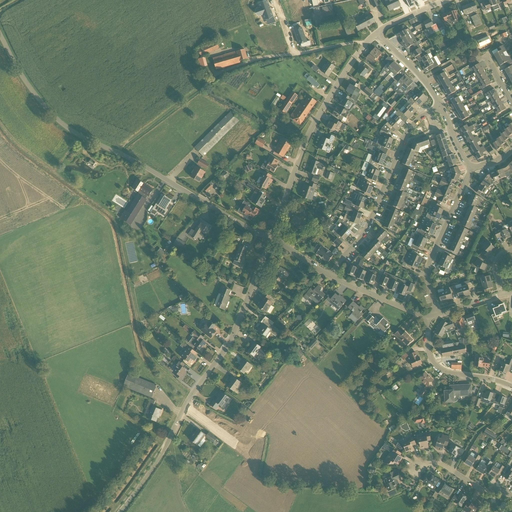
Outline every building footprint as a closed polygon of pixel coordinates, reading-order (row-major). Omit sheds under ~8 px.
[(395,7),(396,8),(400,6),(397,0),(390,0),(386,2),(389,11),(390,11),(389,10),(395,7)] [(483,10),(492,7),(489,0),(484,0),(483,1),(485,6),(481,7),(483,10)] [(260,3),(259,3),(261,8),(260,8),(262,15),(263,15),(264,19),(273,16),(267,1),(262,2),(260,3)] [(477,10),(474,2),(462,7),(465,14),(477,10)] [(449,12),(442,15),(445,22),(446,21),(447,22),(448,23),(449,23),(450,24),(451,24),(452,24),(452,25),(453,25),(454,25),(455,25),(456,25),(456,24),(457,24),(458,24),(459,23),(460,23),(458,20),(459,19),(456,11),(449,13),(449,12)] [(365,14),(364,15),(353,21),(358,31),(376,22),(372,15),(367,17),(365,14)] [(475,27),(482,24),(477,14),(471,17),(475,27)] [(433,25),(431,19),(424,22),(427,28),(431,26),(433,31),(438,29),(436,24),(433,25)] [(401,39),(412,33),(410,30),(409,31),(407,27),(401,30),(402,32),(396,35),(398,37),(400,36),(401,39)] [(302,28),(294,30),(299,45),(301,44),(302,47),(311,46),(310,41),(307,42),(302,28)] [(401,43),(402,45),(415,37),(412,33),(401,39),(403,41),(401,43)] [(488,36),(478,41),(481,47),(491,42),(488,36)] [(412,49),(418,46),(419,45),(422,43),(420,41),(417,42),(415,37),(402,45),(403,47),(405,46),(407,48),(411,46),(412,49)] [(198,49),(201,56),(223,47),(220,40),(198,49)] [(494,54),(497,60),(504,56),(503,53),(506,51),(503,45),(497,49),(499,52),(494,54)] [(425,52),(423,49),(420,51),(418,46),(412,49),(414,51),(410,54),(411,56),(413,55),(415,57),(417,57),(425,52)] [(366,58),(373,64),(376,61),(373,59),(375,57),(377,59),(382,53),(375,48),(370,53),(371,54),(369,56),(369,55),(366,58)] [(216,69),(240,63),(240,61),(247,59),(245,49),(213,58),(216,69)] [(425,52),(417,57),(420,62),(422,61),(423,63),(430,59),(428,55),(430,54),(428,50),(425,52)] [(504,56),(497,60),(500,66),(505,63),(507,66),(511,63),(511,61),(509,57),(506,59),(504,56)] [(198,59),(199,63),(201,68),(206,66),(204,57),(198,59)] [(383,63),(386,66),(388,63),(389,63),(389,62),(392,59),(388,57),(383,63)] [(430,59),(423,63),(425,66),(423,67),(424,70),(428,67),(430,70),(438,66),(434,57),(430,59)] [(329,62),(322,72),(328,76),(331,72),(334,67),(335,67),(336,68),(336,67),(335,66),(332,64),(334,61),(331,59),(329,62)] [(384,67),(380,74),(382,75),(385,72),(389,75),(391,72),(398,65),(394,62),(391,65),(390,65),(388,63),(386,66),(384,67)] [(482,68),(480,63),(470,69),(472,71),(474,70),(475,72),(482,68)] [(358,68),(360,69),(357,72),(364,77),(367,73),(368,74),(372,70),(365,64),(363,67),(361,65),(358,68)] [(395,81),(399,76),(397,74),(402,69),(398,65),(391,72),(395,76),(393,79),(395,81)] [(482,68),(475,72),(477,75),(475,76),(476,79),(485,74),(482,68)] [(437,80),(438,82),(447,77),(444,72),(445,72),(444,70),(442,71),(443,73),(437,76),(439,79),(437,80)] [(481,83),(488,79),(485,74),(476,79),(478,81),(480,80),(481,83)] [(395,81),(393,83),(400,89),(409,79),(405,75),(402,78),(399,76),(395,81)] [(447,77),(438,82),(439,85),(441,84),(443,86),(450,82),(447,77)] [(409,79),(400,89),(406,94),(408,93),(410,89),(412,88),(410,86),(413,83),(412,82),(409,79)] [(488,79),(481,83),(483,85),(481,87),(482,89),(491,84),(488,79)] [(310,81),(308,84),(318,92),(321,88),(310,81)] [(354,82),(352,86),(350,85),(346,91),(353,95),(356,88),(358,85),(354,82)] [(442,90),(443,92),(453,87),(450,82),(443,86),(444,88),(442,90)] [(363,92),(370,97),(373,93),(374,93),(367,87),(363,92)] [(376,90),(374,92),(376,94),(377,94),(379,97),(384,92),(382,90),(379,87),(376,90)] [(455,92),(453,87),(443,92),(445,94),(447,93),(448,96),(455,92)] [(488,96),(490,98),(497,94),(494,89),(485,94),(486,97),(488,96)] [(421,92),(417,96),(424,102),(428,98),(421,92)] [(355,103),(353,100),(349,97),(344,94),(341,100),(342,100),(340,105),(348,109),(350,106),(353,108),(355,105),(354,104),(355,103)] [(420,107),(424,102),(417,96),(415,94),(409,100),(413,104),(415,102),(420,107)] [(500,99),(497,94),(490,98),(491,101),(489,102),(491,104),(500,99)] [(290,96),(286,101),(292,104),(295,99),(290,96)] [(299,110),(307,115),(317,102),(309,96),(299,110)] [(452,107),(461,102),(458,97),(451,101),(453,104),(451,105),(452,107)] [(496,108),(503,104),(500,99),(491,104),(492,107),(494,106),(496,108)] [(411,106),(413,104),(409,100),(407,102),(409,104),(406,108),(413,115),(416,111),(411,106)] [(292,104),(286,101),(283,106),(288,109),(292,104)] [(457,111),(464,107),(461,102),(452,107),(453,109),(455,108),(457,111)] [(384,103),(373,117),(377,120),(378,120),(380,118),(389,106),(384,103)] [(506,109),(503,104),(496,108),(497,111),(495,112),(497,115),(506,109)] [(457,117),(467,112),(464,107),(457,111),(458,113),(456,114),(457,117)] [(299,110),(297,108),(293,113),(296,114),(292,120),(300,125),(307,115),(299,110)] [(409,119),(413,115),(406,108),(402,112),(399,110),(397,112),(402,117),(404,115),(409,119)] [(344,109),(342,112),(336,109),(335,111),(334,110),(333,113),(334,113),(333,115),(342,120),(344,117),(346,118),(348,114),(349,112),(344,109)] [(467,112),(457,117),(459,119),(461,118),(462,120),(472,115),(470,110),(467,112)] [(203,156),(240,119),(232,111),(194,148),(203,156)] [(397,112),(391,118),(401,127),(405,123),(400,119),(402,117),(397,112)] [(397,131),(401,127),(391,118),(385,125),(391,130),(392,129),(393,130),(395,131),(395,130),(397,131)] [(347,126),(342,124),(334,119),(333,123),(329,121),(326,127),(330,129),(329,129),(329,130),(333,132),(333,131),(334,131),(336,128),(339,130),(339,129),(343,131),(344,130),(347,126)] [(473,128),(475,127),(474,125),(473,125),(472,126),(471,126),(468,128),(467,125),(460,129),(462,132),(463,132),(464,133),(473,128)] [(464,136),(466,139),(473,135),(471,133),(474,131),(473,128),(464,133),(465,135),(464,136)] [(380,136),(378,139),(379,139),(391,144),(393,139),(386,136),(388,131),(382,129),(380,133),(382,133),(381,136),(380,136)] [(500,134),(501,136),(504,141),(505,141),(509,138),(508,137),(505,131),(500,134)] [(434,140),(435,142),(445,139),(444,134),(436,136),(437,139),(434,140)] [(329,142),(331,143),(334,137),(328,135),(327,139),(323,138),(320,143),(318,148),(329,152),(331,147),(328,146),(329,142)] [(473,135),(466,139),(468,142),(469,142),(470,144),(479,139),(477,136),(474,138),(473,135)] [(496,139),(497,140),(501,146),(506,143),(505,141),(504,141),(501,136),(496,139)] [(428,137),(427,137),(422,139),(425,146),(428,145),(428,148),(431,147),(428,137)] [(274,152),(283,157),(292,143),(284,138),(280,145),(279,144),(274,152)] [(389,150),(391,144),(379,139),(377,144),(373,142),(370,141),(368,145),(371,146),(379,149),(380,146),(389,150)] [(422,139),(414,141),(420,148),(425,146),(422,139)] [(470,146),(472,149),(478,146),(477,143),(480,141),(479,139),(470,144),(471,146),(470,146)] [(492,143),(497,150),(502,147),(501,146),(497,140),(492,143)] [(411,149),(418,152),(420,148),(414,141),(411,149)] [(449,149),(447,144),(439,147),(441,150),(438,151),(439,153),(449,149)] [(373,156),(385,161),(387,155),(379,152),(379,153),(377,152),(379,149),(371,146),(370,149),(375,152),(373,156)] [(475,152),(476,154),(484,149),(483,146),(480,148),(478,146),(472,149),(473,153),(475,152)] [(417,154),(418,152),(411,149),(408,148),(406,153),(413,156),(415,153),(417,154)] [(484,149),(476,154),(477,156),(475,157),(477,160),(484,156),(483,153),(486,152),(484,149)] [(406,153),(404,158),(414,163),(415,160),(412,159),(413,156),(406,153)] [(453,154),(451,155),(443,157),(444,160),(447,159),(448,162),(455,159),(453,154)] [(385,161),(373,156),(372,155),(369,164),(378,167),(379,164),(382,166),(385,161)] [(274,173),(277,167),(278,166),(277,165),(279,161),(270,156),(267,162),(269,163),(268,165),(263,163),(261,168),(265,170),(266,169),(269,171),(270,170),(274,173)] [(414,163),(404,158),(402,164),(409,167),(410,164),(413,165),(414,163)] [(455,159),(448,162),(449,165),(446,166),(447,168),(457,165),(455,159)] [(206,169),(209,165),(200,160),(198,164),(206,169)] [(319,163),(313,160),(309,173),(315,175),(317,169),(323,171),(325,165),(319,163)] [(377,170),(378,167),(369,164),(366,171),(367,172),(378,177),(380,171),(377,170)] [(203,178),(204,176),(203,175),(205,172),(196,167),(194,170),(193,169),(191,173),(192,174),(191,176),(193,177),(192,178),(199,182),(202,178),(203,178)] [(500,170),(497,171),(500,179),(506,177),(505,174),(509,173),(506,167),(502,168),(502,167),(499,168),(500,170)] [(413,178),(415,175),(416,172),(405,168),(403,174),(413,178)] [(493,182),(500,179),(497,171),(495,172),(494,170),(491,172),(491,173),(487,175),(493,182)] [(270,183),(271,184),(273,180),(270,179),(272,176),(264,171),(261,177),(263,178),(259,184),(263,186),(262,187),(266,190),(270,183)] [(328,172),(326,178),(333,181),(335,174),(328,172)] [(365,177),(364,180),(371,183),(373,180),(376,182),(378,177),(367,172),(365,176),(365,177)] [(413,178),(403,174),(401,179),(411,183),(413,178)] [(482,182),(481,184),(488,189),(493,182),(487,175),(484,179),(483,178),(481,181),(482,182)] [(453,187),(455,181),(450,179),(450,178),(448,178),(447,180),(442,178),(441,181),(453,187)] [(399,184),(406,187),(408,184),(410,185),(411,183),(401,179),(399,184)] [(147,196),(148,197),(153,190),(146,185),(145,186),(143,184),(137,180),(132,188),(139,192),(138,194),(138,195),(139,195),(130,210),(137,214),(147,200),(146,199),(147,196)] [(371,183),(364,180),(363,180),(360,187),(363,188),(362,191),(370,195),(373,188),(371,187),(372,184),(371,183)] [(453,187),(441,181),(439,185),(444,187),(443,189),(450,193),(453,187)] [(255,187),(249,183),(246,187),(253,191),(255,187)] [(309,187),(304,185),(303,190),(304,190),(303,192),(301,197),(309,200),(312,192),(314,192),(316,185),(310,183),(309,187)] [(210,184),(208,186),(204,190),(207,192),(213,186),(210,184)] [(406,187),(399,184),(397,189),(399,190),(407,193),(408,191),(405,190),(406,187)] [(474,191),(485,198),(490,191),(488,189),(481,184),(479,187),(478,185),(476,188),(477,189),(475,191),(474,190),(474,191)] [(450,193),(443,189),(442,192),(437,190),(436,193),(448,198),(450,193)] [(255,196),(252,202),(261,207),(264,203),(262,202),(266,196),(255,190),(253,194),(255,196)] [(397,196),(407,200),(408,197),(409,194),(407,193),(399,190),(397,196)] [(357,195),(355,200),(365,204),(367,199),(363,197),(364,195),(360,193),(355,191),(354,194),(357,195)] [(436,193),(434,196),(433,199),(445,204),(448,198),(436,193)] [(468,198),(482,204),(483,202),(478,200),(480,197),(472,194),(471,197),(469,196),(468,198)] [(165,198),(165,197),(164,197),(161,196),(154,207),(151,212),(151,213),(153,210),(156,212),(157,210),(166,215),(167,213),(169,210),(166,209),(170,203),(170,202),(169,201),(165,198)] [(407,200),(397,196),(395,201),(402,204),(404,201),(406,202),(407,200)] [(468,204),(470,205),(478,208),(475,207),(477,204),(481,206),(482,204),(468,198),(467,200),(469,201),(468,204)] [(356,206),(363,209),(364,207),(365,207),(366,205),(365,204),(355,200),(353,203),(345,199),(344,204),(346,205),(355,209),(356,206)] [(402,204),(395,201),(393,206),(403,210),(404,208),(401,207),(402,204)] [(433,206),(431,210),(441,215),(443,210),(440,208),(441,206),(433,202),(431,205),(433,206)] [(249,216),(254,218),(257,213),(258,213),(259,210),(252,206),(247,203),(246,205),(246,206),(242,213),(249,216)] [(350,213),(349,216),(352,217),(360,220),(362,215),(358,213),(359,210),(355,209),(346,205),(344,210),(350,213)] [(466,209),(480,215),(481,213),(476,211),(478,208),(470,205),(469,208),(467,207),(466,209)] [(391,210),(389,215),(401,220),(403,217),(398,215),(400,211),(394,208),(393,210),(391,210)] [(466,215),(473,218),(475,215),(479,217),(480,215),(466,209),(465,211),(467,212),(466,215)] [(427,218),(434,221),(435,218),(439,220),(441,215),(431,210),(429,215),(428,215),(427,218)] [(136,217),(128,213),(124,220),(131,225),(136,217)] [(308,223),(304,221),(306,217),(296,213),(295,216),(294,216),(291,223),(299,227),(299,228),(304,231),(308,223)] [(352,217),(349,216),(348,215),(347,219),(344,218),(344,219),(342,221),(344,222),(351,227),(354,223),(358,225),(360,220),(352,217)] [(400,223),(401,220),(389,215),(387,221),(394,224),(395,221),(400,223)] [(473,218),(466,215),(465,218),(463,217),(462,219),(476,225),(477,223),(472,221),(473,218)] [(424,226),(434,230),(437,225),(432,223),(434,221),(427,218),(425,220),(426,221),(424,226)] [(342,224),(339,228),(348,236),(352,232),(349,229),(351,227),(344,222),(342,221),(340,219),(338,221),(342,224)] [(476,225),(462,219),(461,221),(463,222),(462,225),(469,228),(470,225),(475,227),(476,225)] [(202,220),(191,237),(196,240),(203,230),(208,233),(212,226),(202,220)] [(393,231),(394,231),(396,232),(398,229),(393,227),(394,224),(387,221),(384,227),(389,229),(391,230),(393,231)] [(497,227),(495,228),(492,229),(497,239),(503,236),(504,240),(510,237),(507,229),(504,230),(501,224),(497,226),(497,227)] [(417,232),(425,235),(427,233),(432,235),(434,230),(424,226),(424,225),(422,230),(419,229),(417,232)] [(456,239),(470,245),(472,243),(464,239),(467,233),(475,237),(477,234),(461,227),(456,239)] [(348,236),(339,228),(334,235),(340,240),(342,238),(345,240),(348,236)] [(377,231),(387,242),(389,240),(386,236),(388,234),(382,229),(380,231),(378,230),(377,231)] [(386,243),(387,242),(377,231),(375,233),(376,235),(374,237),(376,239),(382,244),(384,242),(386,243)] [(425,235),(417,232),(414,239),(425,244),(427,239),(424,238),(425,235)] [(333,243),(339,247),(343,243),(337,238),(333,243)] [(177,239),(173,245),(181,250),(185,244),(177,239)] [(373,239),(371,241),(382,251),(384,250),(380,246),(382,244),(376,239),(374,241),(373,239)] [(425,244),(414,239),(411,247),(418,250),(419,248),(423,250),(425,244)] [(456,239),(450,250),(466,258),(467,255),(459,251),(462,245),(469,248),(470,245),(456,239)] [(382,251),(371,241),(369,243),(371,245),(369,247),(375,252),(377,250),(381,253),(382,251)] [(482,252),(488,258),(492,253),(492,252),(491,251),(494,248),(491,245),(492,244),(489,241),(483,248),(484,250),(482,252)] [(321,247),(317,245),(313,251),(317,253),(316,253),(317,254),(317,255),(319,256),(320,256),(321,257),(323,259),(329,262),(333,255),(321,247)] [(240,246),(234,264),(238,266),(240,262),(243,264),(245,259),(243,258),(245,253),(247,249),(240,246)] [(365,247),(363,249),(375,260),(376,258),(373,254),(375,252),(369,247),(367,249),(365,247)] [(373,261),(375,260),(363,249),(362,251),(364,253),(361,255),(367,260),(369,258),(373,261)] [(413,254),(411,259),(419,263),(420,263),(423,259),(422,258),(417,255),(418,253),(412,250),(411,253),(413,254)] [(441,260),(449,264),(452,258),(454,259),(455,256),(450,253),(448,256),(443,254),(441,260)] [(484,260),(478,257),(476,260),(475,262),(473,261),(472,264),(472,266),(479,270),(480,269),(484,271),(484,270),(485,271),(486,269),(487,268),(487,266),(487,265),(482,263),(484,260)] [(419,263),(411,259),(407,258),(405,263),(403,263),(402,266),(411,269),(412,267),(417,269),(419,263)] [(453,265),(449,264),(441,260),(438,265),(440,266),(439,269),(448,274),(450,270),(450,271),(453,265)] [(356,272),(359,273),(361,269),(362,267),(355,264),(354,267),(351,265),(347,274),(353,276),(354,273),(355,273),(356,273),(356,272)] [(281,268),(277,273),(275,272),(272,278),(276,281),(279,275),(286,280),(290,274),(287,271),(286,272),(281,268)] [(366,276),(369,278),(370,274),(371,274),(372,271),(365,268),(364,271),(361,269),(359,273),(357,278),(362,280),(364,277),(365,277),(366,276)] [(370,274),(369,278),(367,282),(372,285),(374,281),(375,281),(376,281),(379,282),(382,274),(375,272),(374,275),(371,274),(370,274)] [(481,278),(482,284),(491,282),(490,276),(485,277),(484,274),(478,276),(478,279),(481,278)] [(393,280),(393,281),(394,278),(388,275),(387,278),(383,276),(379,285),(385,287),(386,284),(387,284),(388,284),(388,283),(391,284),(391,285),(393,280)] [(391,285),(391,284),(389,289),(395,292),(396,288),(397,288),(398,288),(398,287),(401,289),(403,285),(404,282),(398,279),(396,282),(393,281),(393,280),(391,285)] [(401,289),(399,293),(405,296),(406,292),(407,293),(408,292),(411,293),(414,285),(408,282),(406,286),(403,285),(401,289)] [(493,288),(491,282),(482,284),(484,290),(493,288)] [(470,283),(467,283),(468,286),(462,287),(465,297),(471,295),(469,289),(472,289),(470,283)] [(313,301),(317,304),(325,295),(320,290),(322,288),(318,285),(316,288),(313,286),(314,286),(313,285),(303,297),(307,301),(312,295),(316,299),(313,301)] [(444,291),(447,300),(453,299),(451,294),(454,293),(452,286),(449,287),(450,290),(444,291)] [(457,292),(457,294),(459,298),(465,297),(462,287),(456,289),(455,286),(452,286),(454,293),(457,292)] [(229,300),(227,300),(230,291),(224,288),(217,307),(225,310),(229,300)] [(441,302),(447,300),(444,291),(438,293),(441,302)] [(261,299),(263,300),(258,307),(262,310),(263,309),(267,312),(273,303),(268,300),(270,297),(264,294),(261,299)] [(346,301),(343,298),(341,300),(340,299),(341,298),(338,296),(338,297),(335,294),(332,297),(330,296),(326,299),(326,300),(333,306),(335,304),(340,308),(346,301)] [(355,313),(352,315),(358,320),(363,314),(361,312),(362,312),(364,309),(361,306),(359,308),(358,306),(353,302),(348,307),(355,313)] [(497,316),(502,314),(502,313),(506,311),(504,304),(498,306),(499,307),(493,309),(495,314),(496,317),(497,316)] [(474,325),(477,324),(475,320),(473,314),(465,317),(467,322),(466,323),(467,327),(474,325)] [(385,332),(390,326),(387,324),(388,322),(383,318),(380,321),(376,317),(375,318),(370,315),(365,320),(370,324),(369,325),(371,327),(370,327),(371,328),(372,327),(374,329),(377,325),(381,329),(378,333),(382,337),(385,333),(385,332)] [(357,328),(363,320),(361,318),(354,326),(357,328)] [(461,318),(455,320),(458,330),(465,328),(461,318)] [(265,321),(263,324),(264,325),(263,326),(262,325),(257,331),(265,337),(270,331),(271,332),(271,333),(276,336),(278,333),(277,332),(278,330),(265,320),(265,321)] [(452,321),(445,323),(442,321),(435,333),(442,337),(446,329),(447,330),(454,327),(452,321)] [(201,331),(203,332),(211,338),(216,332),(213,329),(215,326),(210,322),(208,325),(206,324),(201,331)] [(191,335),(195,339),(197,340),(194,345),(201,351),(203,348),(203,346),(204,345),(204,346),(206,343),(202,340),(204,338),(194,330),(191,335)] [(394,335),(399,340),(400,339),(407,346),(413,340),(405,332),(403,334),(399,330),(394,335)] [(498,346),(496,345),(498,341),(495,339),(492,343),(491,343),(489,346),(492,349),(495,351),(495,350),(498,346)] [(254,356),(257,352),(263,357),(267,352),(252,341),(250,345),(252,346),(248,352),(254,356)] [(465,346),(441,350),(442,357),(466,352),(465,346)] [(182,354),(184,355),(182,357),(190,364),(191,362),(193,363),(196,360),(194,359),(196,357),(195,356),(197,353),(188,347),(187,349),(185,353),(184,352),(184,351),(181,348),(178,352),(182,355),(182,354)] [(419,357),(418,358),(415,352),(410,355),(412,360),(410,361),(413,367),(417,365),(418,366),(421,365),(420,364),(422,364),(419,357)] [(303,357),(299,363),(306,369),(311,364),(303,357)] [(483,359),(482,358),(482,357),(480,358),(475,358),(474,366),(482,367),(482,366),(489,367),(490,361),(483,360),(483,359)] [(244,374),(251,365),(243,359),(240,362),(242,364),(238,369),(244,374)] [(511,359),(510,359),(509,361),(508,365),(503,363),(500,371),(502,372),(503,373),(505,374),(505,373),(506,373),(507,372),(510,373),(511,371),(511,370),(511,359)] [(177,374),(176,376),(181,380),(186,374),(184,373),(185,371),(184,371),(185,369),(183,367),(185,364),(179,360),(177,363),(179,364),(176,368),(177,369),(174,372),(177,374)] [(299,363),(295,368),(302,374),(306,369),(299,363)] [(336,371),(333,374),(339,380),(343,376),(345,378),(355,369),(351,366),(348,369),(344,364),(339,369),(338,368),(335,371),(336,371)] [(295,368),(291,373),(298,379),(302,374),(295,368)] [(425,386),(419,394),(425,398),(429,392),(425,390),(427,388),(434,380),(425,372),(422,376),(421,376),(420,375),(419,376),(418,376),(417,378),(418,379),(421,382),(421,381),(425,384),(424,385),(425,386)] [(291,373),(286,378),(294,384),(298,379),(291,373)] [(128,374),(124,384),(123,386),(152,398),(157,386),(128,374)] [(234,391),(240,382),(232,376),(230,380),(232,381),(228,387),(234,391)] [(282,383),(278,388),(285,394),(290,389),(282,383)] [(453,399),(454,399),(453,396),(471,395),(471,385),(453,386),(453,392),(450,392),(450,391),(445,391),(445,399),(446,402),(454,402),(454,401),(453,401),(453,399)] [(314,388),(310,393),(312,395),(314,393),(319,398),(326,391),(321,386),(316,390),(314,388)] [(278,388),(273,393),(281,400),(285,394),(278,388)] [(326,391),(319,398),(323,402),(330,395),(326,391)] [(490,402),(493,403),(497,394),(492,392),(492,393),(486,391),(485,394),(483,393),(481,397),(490,400),(490,402)] [(222,407),(229,397),(221,392),(218,395),(220,397),(216,402),(214,401),(211,405),(216,409),(219,405),(222,407)] [(497,394),(493,403),(497,404),(498,403),(504,405),(506,398),(501,396),(502,396),(497,394)] [(269,398),(265,403),(273,410),(277,404),(269,398)] [(158,414),(160,415),(162,410),(153,407),(155,401),(150,399),(146,409),(151,411),(148,418),(156,422),(158,417),(157,417),(158,414)] [(335,400),(328,407),(333,411),(339,404),(335,400)] [(265,403),(261,409),(268,415),(273,410),(265,403)] [(339,404),(333,411),(337,416),(344,409),(339,404)] [(297,406),(292,411),(300,418),(304,413),(306,415),(309,412),(303,408),(301,410),(297,406)] [(292,411),(288,417),(295,423),(300,418),(292,411)] [(342,415),(338,420),(340,422),(342,420),(347,425),(344,431),(347,432),(350,425),(353,423),(351,420),(353,418),(348,413),(344,418),(342,415)] [(257,414),(252,419),(260,425),(264,420),(257,414)] [(284,422),(279,427),(287,433),(291,428),(284,422)] [(279,427),(275,432),(280,436),(278,438),(283,443),(285,440),(283,438),(287,433),(279,427)] [(201,438),(203,439),(205,435),(198,429),(193,436),(192,435),(189,439),(196,444),(201,438)] [(495,439),(497,435),(486,429),(484,433),(495,439)] [(206,437),(214,443),(217,439),(209,433),(206,437)] [(428,448),(427,443),(427,441),(431,440),(429,433),(423,434),(424,437),(418,439),(419,444),(420,444),(420,448),(425,447),(425,448),(428,448)] [(332,434),(330,438),(335,440),(332,446),(337,448),(340,450),(343,444),(340,442),(342,439),(332,434)] [(447,447),(447,445),(450,437),(442,435),(441,439),(438,438),(438,439),(437,438),(435,444),(436,444),(435,448),(442,450),(443,446),(447,447)] [(399,442),(397,444),(396,446),(401,450),(404,448),(406,452),(413,449),(411,446),(416,444),(413,437),(411,438),(407,440),(408,442),(403,444),(399,442)] [(327,443),(325,447),(331,449),(328,454),(336,458),(339,452),(336,451),(337,448),(332,446),(327,443)] [(453,444),(451,448),(449,451),(456,456),(458,454),(461,456),(465,451),(460,448),(459,448),(453,444)] [(268,447),(261,456),(267,460),(268,459),(271,460),(272,458),(276,459),(278,455),(279,449),(275,448),(272,451),(268,447)] [(393,464),(395,462),(398,464),(402,458),(399,456),(400,453),(401,453),(393,448),(389,455),(388,455),(387,457),(387,458),(384,464),(393,464)] [(276,459),(275,463),(282,465),(282,462),(286,462),(287,457),(289,452),(285,451),(283,456),(278,455),(276,459)] [(286,462),(285,466),(291,467),(292,464),(295,465),(298,454),(294,453),(293,459),(287,457),(286,462)] [(469,456),(466,461),(465,463),(471,467),(474,463),(476,465),(481,456),(477,454),(474,458),(469,456)] [(299,455),(296,465),(299,466),(298,469),(304,471),(305,468),(306,463),(301,461),(302,456),(299,455)] [(306,463),(305,468),(308,469),(307,472),(314,474),(316,465),(310,464),(312,458),(308,457),(306,463)] [(318,459),(316,467),(319,467),(317,474),(327,476),(329,467),(330,465),(324,463),(325,461),(318,459)] [(482,460),(480,463),(476,470),(482,474),(485,469),(488,471),(492,463),(488,460),(486,463),(482,460)] [(500,475),(505,467),(501,465),(498,469),(493,466),(489,474),(495,478),(498,474),(500,475)] [(395,488),(394,485),(399,483),(397,484),(396,480),(401,478),(398,472),(394,474),(393,472),(387,474),(389,478),(387,478),(389,483),(385,485),(388,491),(395,488)] [(429,484),(435,487),(440,480),(432,475),(430,478),(426,476),(423,481),(428,484),(429,484)] [(446,484),(445,483),(445,484),(443,487),(440,485),(432,497),(436,499),(439,493),(442,495),(442,496),(444,497),(445,496),(448,499),(448,500),(454,490),(455,489),(453,489),(452,488),(450,487),(450,488),(448,487),(448,486),(447,485),(446,484)] [(462,505),(467,498),(460,493),(458,497),(455,494),(451,500),(455,502),(458,505),(459,503),(462,505)] [(468,502),(463,510),(461,511),(470,511),(471,511),(473,511),(474,511),(479,505),(473,501),(471,504),(468,502)]
